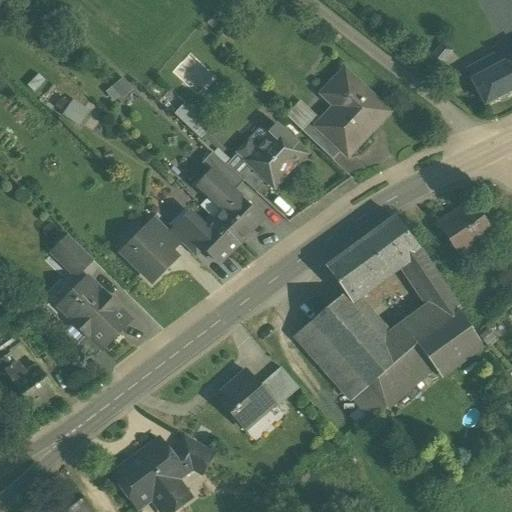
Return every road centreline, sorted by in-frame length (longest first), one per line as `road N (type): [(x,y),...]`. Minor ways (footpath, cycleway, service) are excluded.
road 1 (secondary): [(496,149),(315,248),(0,489)]
road 2 (track): [(305,0),(496,149)]
